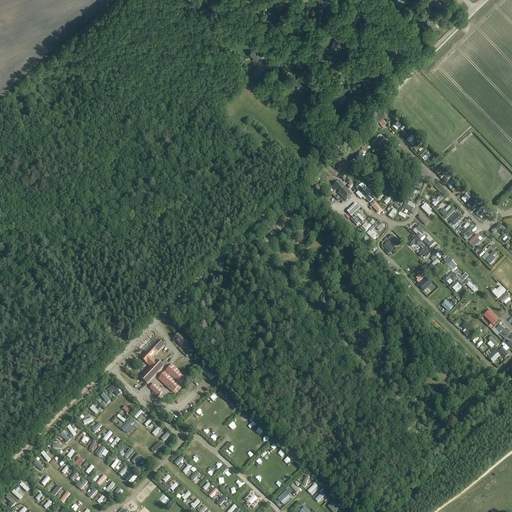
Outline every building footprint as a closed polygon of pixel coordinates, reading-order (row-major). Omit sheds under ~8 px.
[(287,0),(277,0),(274,3),(279,9),(289,1),(287,0)] [(408,2),(409,3),(412,0),(397,0),(395,2),(401,9),(408,2)] [(357,16),(363,9),(359,5),(360,4),(357,2),(353,7),(354,9),(352,12),(357,16)] [(433,23),(434,22),(428,16),(427,17),(425,15),(420,20),(422,22),(422,23),(428,29),(429,28),(433,32),(437,27),(433,23)] [(301,31),(304,24),(299,22),(298,25),(295,24),(293,30),(299,32),(299,31),(301,31)] [(334,41),(330,50),(337,52),(341,43),(340,43),(341,40),(335,38),(334,41)] [(390,47),(389,50),(396,54),(400,44),(395,42),(392,48),(390,47)] [(248,55),(255,62),(261,56),(258,53),(257,55),(255,52),(252,50),(248,55)] [(257,76),(264,70),(259,65),(252,72),(257,76)] [(361,74),(362,82),(366,82),(369,81),(368,76),(371,74),(370,70),(365,71),(365,73),(361,74)] [(278,76),(272,82),(275,85),(281,80),(278,76)] [(300,76),(294,82),(302,91),(309,85),(300,76)] [(343,103),(343,99),(346,99),(345,93),(344,92),(338,93),(338,96),(335,96),(336,100),(339,100),(339,103),(343,103)] [(412,135),(406,141),(410,145),(416,139),(412,135)] [(385,142),(381,137),(375,142),(379,147),(385,142)] [(346,153),(350,157),(355,153),(353,152),(354,151),(351,148),(346,153)] [(360,158),(354,163),(356,165),(357,165),(358,167),(363,163),(361,161),(362,161),(360,158)] [(380,176),(372,169),(368,174),(376,181),(380,176)] [(340,191),(338,193),(346,201),(353,195),(339,180),(332,186),(336,190),(337,189),(340,191)] [(356,189),(369,203),(376,197),(372,193),(374,191),(371,189),(369,191),(363,183),(356,189)] [(414,198),(416,191),(410,189),(408,196),(414,198)] [(341,198),(334,193),(330,198),(335,201),(337,199),(339,201),(341,198)] [(439,195),(430,204),(433,206),(441,198),(439,195)] [(382,204),(384,207),(392,200),(390,197),(382,204)] [(371,205),(375,211),(379,214),(383,210),(375,201),(371,205)] [(355,203),(347,212),(351,216),(360,208),(355,203)] [(423,205),(420,208),(428,216),(431,213),(423,205)] [(443,217),(446,220),(456,211),(452,207),(447,212),(443,209),(439,212),(443,216),(443,217)] [(399,210),(397,215),(405,219),(407,215),(399,210)] [(367,230),(371,225),(366,222),(362,226),(367,230)] [(415,228),(423,236),(426,233),(418,225),(415,228)] [(470,233),(473,230),(469,226),(466,230),(463,227),(460,230),(463,233),(461,235),(465,238),(466,236),(469,239),(473,235),(470,233)] [(398,233),(403,238),(407,234),(402,229),(398,233)] [(373,239),(375,237),(375,236),(377,235),(372,230),(371,232),(369,231),(368,233),(373,239)] [(359,238),(353,232),(349,236),(355,243),(359,238)] [(478,234),(468,243),(473,248),(480,242),(478,239),(480,237),(478,234)] [(391,235),(388,238),(394,245),(397,243),(391,235)] [(408,244),(411,247),(415,244),(418,246),(421,243),(415,237),(408,244)] [(430,243),(426,239),(423,241),(427,245),(427,246),(429,248),(435,243),(433,241),(430,243)] [(419,255),(421,258),(426,253),(429,256),(432,252),(427,247),(419,255)] [(487,263),(496,254),(494,251),(485,260),(487,263)] [(460,277),(464,274),(458,268),(454,271),(460,277)] [(418,283),(425,277),(426,276),(423,272),(419,276),(419,275),(417,278),(418,280),(417,281),(418,283)] [(443,280),(446,283),(450,279),(454,283),(458,279),(450,272),(446,276),(443,280)] [(426,280),(419,286),(424,291),(431,285),(426,280)] [(467,284),(472,289),(476,286),(471,280),(467,284)] [(492,293),(498,299),(506,291),(503,289),(499,293),(495,290),(492,293)] [(446,299),(443,302),(448,308),(452,306),(446,299)] [(492,321),(496,316),(489,311),(486,315),(492,321)] [(467,337),(473,331),(465,323),(462,327),(466,331),(464,334),(467,337)] [(509,335),(506,332),(500,325),(496,330),(503,337),(505,335),(507,337),(509,335)] [(179,334),(174,339),(181,346),(184,343),(185,345),(188,343),(179,334)] [(149,367),(139,377),(147,384),(147,385),(164,367),(163,366),(156,360),(155,361),(152,358),(164,346),(159,341),(141,359),(149,367)] [(495,363),(498,356),(492,354),(489,360),(495,363)] [(172,364),(158,379),(173,393),(175,395),(182,388),(179,386),(187,378),(172,364)] [(202,373),(212,382),(214,379),(217,376),(208,367),(205,370),(202,373)] [(150,388),(158,397),(163,392),(154,384),(150,388)] [(102,394),(99,398),(105,403),(108,400),(102,394)] [(91,405),(87,409),(94,415),(97,411),(91,405)] [(120,411),(128,416),(131,412),(123,407),(120,411)] [(200,417),(204,413),(198,408),(195,412),(200,417)] [(139,410),(135,415),(142,421),(146,416),(139,410)] [(136,425),(132,421),(134,419),(131,417),(128,421),(134,427),(136,425)] [(145,426),(147,429),(153,423),(151,420),(145,426)] [(120,429),(123,431),(129,425),(126,423),(120,429)] [(207,425),(201,431),(205,435),(211,429),(207,425)] [(152,432),(154,434),(160,429),(158,426),(152,432)] [(70,436),(75,433),(73,429),(71,430),(69,427),(66,429),(70,436)] [(103,443),(111,434),(107,431),(100,441),(103,443)] [(215,432),(209,438),(213,441),(218,436),(215,432)] [(66,442),(68,440),(60,433),(58,435),(66,442)] [(263,433),(257,438),(260,442),(266,437),(263,433)] [(170,439),(165,435),(161,439),(166,443),(170,439)] [(158,443),(152,449),(154,452),(161,446),(158,443)] [(47,463),(50,460),(42,451),(39,454),(47,463)] [(130,461),(132,464),(139,458),(136,455),(130,461)] [(180,460),(181,459),(180,456),(172,463),(174,466),(181,461),(180,460)] [(243,465),(247,462),(241,456),(237,460),(243,465)] [(78,467),(82,460),(77,457),(73,463),(78,467)] [(55,467),(60,461),(57,458),(52,465),(55,467)] [(256,467),(260,463),(256,459),(252,463),(256,467)] [(114,460),(108,468),(112,470),(117,462),(114,460)] [(35,461),(33,464),(41,471),(44,468),(35,461)] [(66,465),(60,472),(63,474),(69,468),(66,465)] [(83,472),(87,475),(93,468),(89,465),(83,472)] [(186,465),(181,472),(185,475),(190,468),(186,465)] [(116,475),(119,478),(126,470),(123,467),(116,475)] [(74,472),(69,479),(72,481),(77,474),(74,472)] [(100,474),(94,482),(97,484),(103,476),(100,474)] [(163,483),(169,477),(166,474),(161,481),(163,483)] [(44,479),(43,478),(40,481),(44,485),(50,478),(47,475),(44,479)] [(132,475),(126,482),(129,485),(135,477),(132,475)] [(223,480),(218,485),(222,489),(227,483),(223,480)] [(27,491),(30,489),(22,481),(20,484),(27,491)] [(106,492),(111,484),(108,482),(103,489),(106,492)] [(313,482),(304,490),(307,493),(315,485),(313,482)] [(171,491),(176,485),(173,483),(168,489),(171,491)] [(56,484),(53,488),(52,487),(49,491),(53,494),(59,486),(56,484)] [(289,486),(296,493),(298,490),(292,484),(289,486)] [(206,496),(209,499),(217,492),(214,488),(206,496)] [(92,489),(87,496),(91,498),(96,491),(92,489)] [(118,489),(113,496),(115,499),(121,491),(118,489)] [(290,494),(287,490),(277,499),(281,503),(290,494)] [(10,505),(13,507),(18,499),(10,493),(5,500),(11,504),(10,505)] [(320,493),(313,500),(316,503),(323,496),(320,493)] [(245,500),(247,503),(245,505),(248,508),(250,505),(253,508),(259,502),(257,499),(254,496),(253,496),(251,494),(245,500)] [(78,502),(71,508),(74,510),(80,504),(78,502)]
